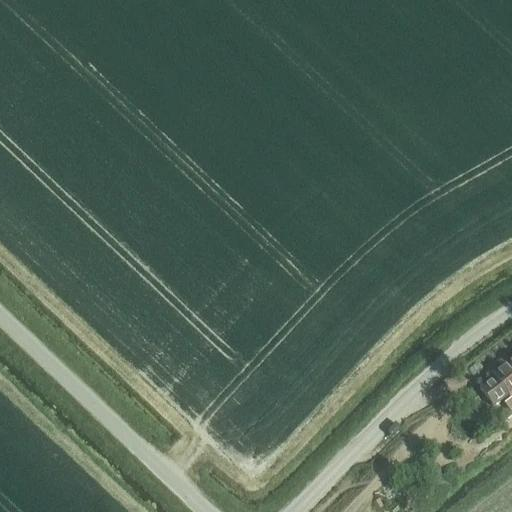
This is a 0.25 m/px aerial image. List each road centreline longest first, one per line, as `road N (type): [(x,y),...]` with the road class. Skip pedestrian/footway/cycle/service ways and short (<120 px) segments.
road 1 (unclassified): [(294,511),(511,313)]
road 2 (unclassified): [(203,511),(0,318)]
